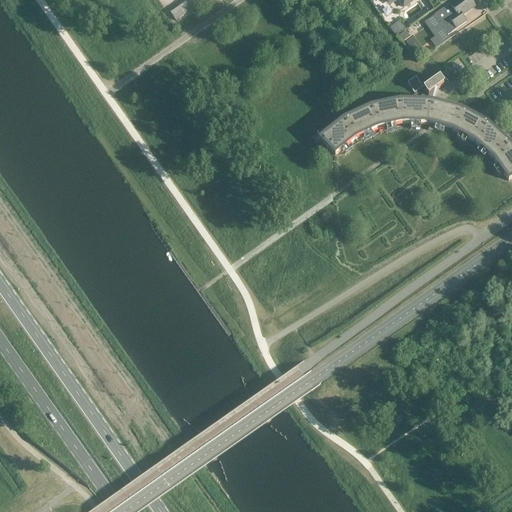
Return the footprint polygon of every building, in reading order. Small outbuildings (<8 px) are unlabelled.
[(462,16),(475,7),(470,0),(458,0),(450,6),(455,14),(448,19),(456,29),(466,22),(462,16)] [(185,3),(171,13),(176,21),(191,11),(185,3)] [(391,28),(390,29),(396,36),(404,30),(399,23),(391,28)] [(422,56),(417,49),(412,52),(417,59),(422,56)] [(416,78),(407,84),(414,94),(422,88),(416,78)] [(443,86),(439,80),(424,91),(428,96),(443,86)] [(401,100),(370,106),(342,119),(318,139),(333,154),(333,155),(334,156),(335,156),(355,140),(378,130),(403,125),(428,125),(429,125),(452,132),(475,144),(494,161),(508,181),(508,182),(509,181),(511,182),(511,181),(510,181),(511,179),(511,144),(489,124),(461,109),(435,102),(432,101),(401,100)]
